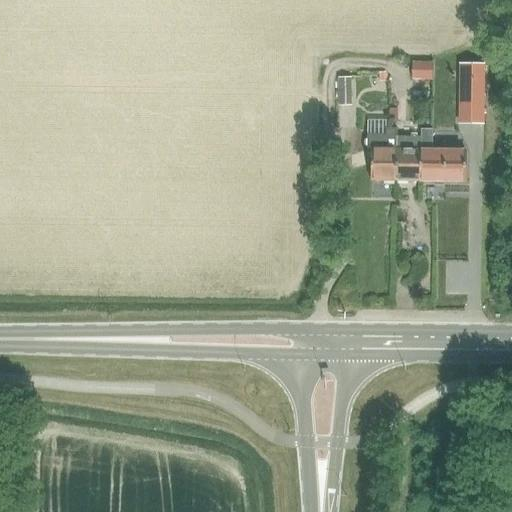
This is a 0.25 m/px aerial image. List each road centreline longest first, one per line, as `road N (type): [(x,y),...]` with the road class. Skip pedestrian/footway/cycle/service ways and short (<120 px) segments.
road 1 (secondary): [(326,330),(49,333),(33,340)]
road 2 (secondary): [(33,340),(49,349),(301,355)]
road 3 (primary): [(511,333),(326,330)]
road 4 (primary): [(348,355),(511,356)]
road 5 (primary): [(329,511),(348,355)]
road 6 (primary): [(301,355),(310,511)]
